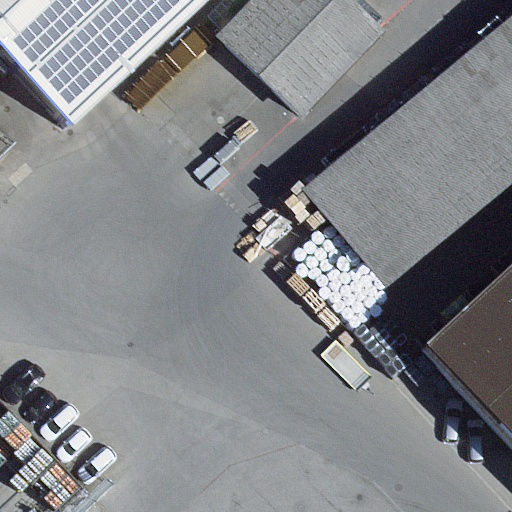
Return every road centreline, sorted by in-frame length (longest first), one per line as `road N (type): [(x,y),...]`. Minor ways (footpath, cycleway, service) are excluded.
road 1 (residential): [(0,262),(290,332),(458,511)]
road 2 (unknown): [(176,304),(262,182),(467,0)]
road 3 (unknown): [(219,511),(344,389)]
